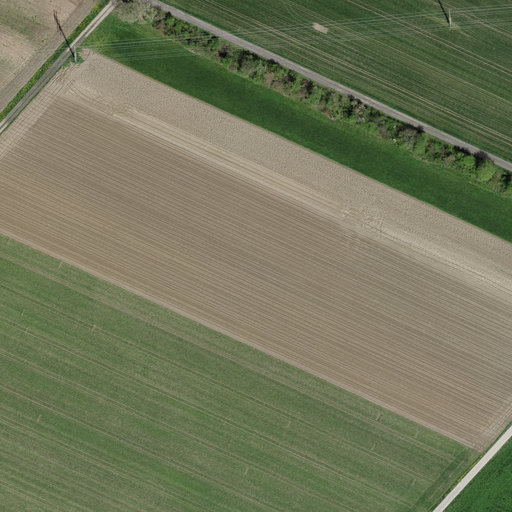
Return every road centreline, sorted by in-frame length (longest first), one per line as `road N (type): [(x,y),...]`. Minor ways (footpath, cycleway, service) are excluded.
road 1 (track): [(154,0),(511,163),(511,431),(440,511)]
road 2 (track): [(0,130),(116,0)]
